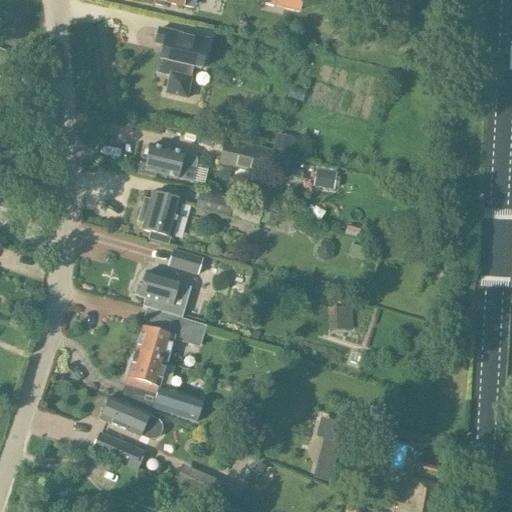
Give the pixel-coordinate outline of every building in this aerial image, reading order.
[(436,4),(432,19),(449,23),(453,9),(436,4)] [(204,53),(207,41),(159,30),(156,44),(164,45),(158,72),(170,75),(166,94),(185,99),(192,68),(203,70),(206,54),(204,53)] [(468,66),(459,62),(455,73),(464,76),(468,66)] [(276,135),(272,150),(290,154),(293,139),(276,135)] [(218,164),(261,174),(266,152),(223,142),(218,164)] [(191,156),(182,154),(182,153),(149,146),(144,165),(139,164),(136,175),(154,179),(155,174),(177,179),(177,178),(191,182),(195,163),(194,159),(191,156)] [(315,171),(313,188),(333,191),(335,174),(324,172),(315,171)] [(199,192),(195,210),(227,219),(228,214),(229,213),(232,201),(199,192)] [(140,230),(149,233),(171,239),(182,202),(151,193),(149,200),(143,199),(135,224),(142,226),(140,230)] [(229,213),(228,214),(252,220),(256,207),(232,201),(229,213)] [(172,251),(168,267),(196,275),(201,260),(172,251)] [(178,285),(178,282),(145,272),(141,287),(136,285),(133,295),(138,297),(144,299),(142,307),(181,319),(190,289),(178,285)] [(351,308),(335,309),(337,332),(352,331),(351,308)] [(144,320),(134,354),(166,364),(173,341),(199,349),(205,328),(174,318),(171,328),(144,320)] [(127,380),(125,386),(155,395),(156,390),(156,389),(158,389),(159,386),(166,364),(134,354),(126,380),(127,380)] [(265,379),(263,384),(266,389),(271,391),(277,388),(279,383),(276,377),(270,376),(265,379)] [(155,395),(151,410),(196,424),(201,405),(203,400),(159,386),(158,389),(156,389),(156,390),(155,395)] [(149,416),(118,402),(108,398),(98,420),(140,439),(140,437),(148,441),(154,441),(160,437),(162,432),(161,427),(157,420),(149,417),(149,416)] [(340,443),(344,424),(321,418),(316,437),(323,438),(340,443)] [(91,452),(116,463),(123,445),(98,434),(91,452)] [(330,482),(333,469),(316,465),(313,478),(330,482)] [(173,484),(234,510),(242,491),(181,466),(173,484)] [(440,511),(444,488),(440,488),(442,474),(413,468),(410,480),(402,479),(396,511),(440,511)] [(350,502),(346,511),(365,511),(367,508),(350,502)]
